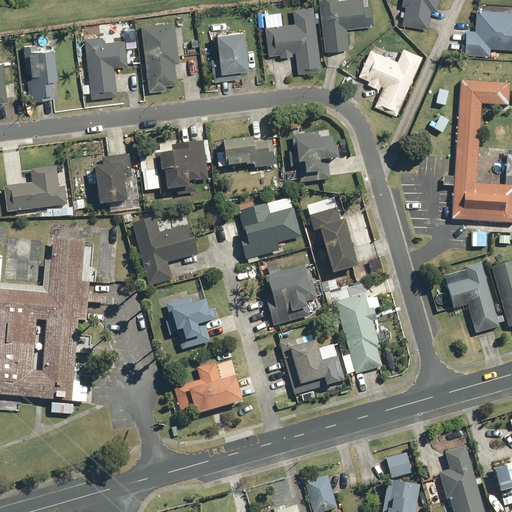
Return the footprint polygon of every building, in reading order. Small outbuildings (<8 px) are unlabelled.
[(318,0),(327,52),(350,48),(348,29),(376,24),(373,4),(366,3),(365,0),(318,0)] [(399,0),(396,27),(426,32),(429,13),(433,13),(435,0),(399,0)] [(323,70),(315,6),(296,9),(297,21),(267,25),(271,56),(296,53),(298,73),(323,70)] [(489,51),(511,52),(511,13),(474,11),(472,32),(463,31),(461,56),(489,58),(489,51)] [(176,20),(143,24),(150,92),(170,90),(169,84),(178,83),(176,63),(180,62),(176,20)] [(255,67),(249,27),(221,31),(226,71),(255,67)] [(103,35),(85,37),(92,99),(121,95),(118,67),(129,65),(127,40),(104,42),(103,35)] [(61,76),(57,46),(38,48),(37,44),(25,46),(28,69),(33,69),(34,80),(30,81),(32,100),(51,97),(53,91),(57,91),(55,77),(61,76)] [(379,90),(371,110),(396,120),(421,57),(401,49),(396,63),(368,52),(357,81),(379,90)] [(0,101),(13,99),(6,59),(0,60),(0,101)] [(451,157),(447,223),(467,225),(511,227),(511,210),(511,187),(473,185),(478,107),(505,108),(506,85),(456,82),(451,157)] [(441,99),(429,99),(428,109),(441,109),(441,99)] [(440,124),(423,122),(422,131),(438,133),(440,124)] [(312,131),(294,133),(297,150),(289,151),(291,167),(299,166),(301,183),(333,179),(331,159),(344,157),(342,146),(336,147),(335,136),(313,139),(312,131)] [(440,146),(425,133),(419,141),(433,153),(440,146)] [(256,138),(227,141),(230,166),(257,162),(259,167),(279,164),(276,140),(257,142),(256,138)] [(211,177),(205,139),(174,144),(175,150),(162,152),(165,170),(168,169),(171,188),(194,185),(193,180),(211,177)] [(104,164),(99,164),(104,202),(131,198),(129,175),(133,175),(131,154),(103,157),(104,164)] [(511,158),(504,158),(503,178),(511,178),(511,158)] [(34,182),(5,185),(8,212),(68,204),(66,186),(61,186),(59,165),(32,168),(34,182)] [(246,233),(241,234),(247,260),(285,251),(283,242),(303,237),(296,206),(272,211),(270,203),(240,210),(246,233)] [(75,207),(46,208),(47,217),(75,215),(75,207)] [(343,219),(339,207),(312,215),(320,239),(327,237),(337,272),(363,264),(348,217),(343,219)] [(157,215),(135,221),(152,284),(175,278),(170,261),(200,253),(192,223),(162,232),(157,215)] [(89,284),(82,283),(86,241),(55,239),(51,290),(0,285),(0,270),(2,240),(0,239),(0,397),(54,402),(53,413),(75,414),(76,401),(88,402),(90,386),(75,385),(77,351),(89,352),(90,337),(80,336),(81,320),(89,321),(90,303),(104,304),(104,298),(88,297),(89,284)] [(382,257),(369,260),(371,272),(385,269),(382,257)] [(511,262),(489,269),(506,328),(511,326),(511,262)] [(311,280),(307,264),(271,276),(280,303),(273,305),(279,324),(312,313),(310,306),(314,304),(312,300),(320,297),(314,279),(311,280)] [(463,280),(442,285),(450,313),(467,309),(473,334),(495,329),(478,265),(461,269),(463,280)] [(367,290),(335,299),(357,374),(385,366),(380,347),(382,346),(375,321),(381,320),(376,306),(372,307),(367,290)] [(206,321),(220,317),(217,308),(212,309),(209,298),(195,302),(193,295),(167,303),(171,318),(166,319),(171,337),(179,334),(183,347),(212,339),(206,321)] [(298,334),(280,339),(298,401),(336,390),(334,383),(345,379),(338,356),(326,360),(319,337),(300,343),(298,334)] [(202,413),(248,399),(240,374),(222,380),(217,362),(198,368),(201,379),(175,386),(184,415),(201,410),(202,413)] [(477,476),(468,444),(446,450),(451,468),(441,470),(448,498),(451,497),(455,511),(486,511),(479,483),(483,482),(481,475),(477,476)] [(388,457),(393,477),(414,472),(408,451),(388,457)] [(511,460),(497,464),(503,488),(511,486),(511,460)] [(320,511),(339,507),(329,473),(306,480),(314,511),(320,511)] [(383,511),(416,511),(422,483),(390,477),(383,511)] [(302,511),(300,502),(287,506),(286,503),(275,506),(276,511),(302,511)]
